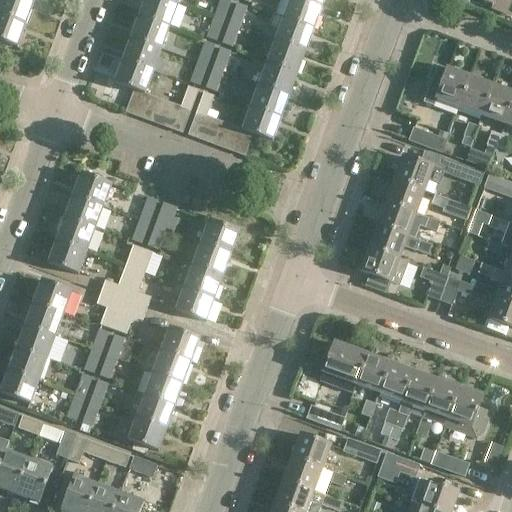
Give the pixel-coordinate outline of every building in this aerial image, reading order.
[(0,0),(0,16),(25,25),(33,3),(25,0),(0,0)] [(169,27),(177,5),(163,0),(144,0),(139,16),(169,27)] [(223,22),(230,2),(225,0),(220,0),(214,18),(223,22)] [(321,7),(301,0),(289,0),(283,19),(313,30),(321,7)] [(476,0),(491,5),(489,9),(505,15),(510,0),(476,0)] [(238,28),(246,7),(236,4),(229,24),(238,28)] [(0,41),(17,48),(25,25),(0,16),(0,41)] [(161,50),(169,27),(139,16),(131,39),(161,50)] [(206,39),(216,42),(223,22),(214,18),(206,39)] [(313,30),(283,19),(275,41),(305,52),(313,30)] [(221,44),(231,48),(238,28),(229,24),(221,44)] [(131,39),(122,61),(152,72),(160,75),(164,65),(156,62),(161,50),(131,39)] [(275,41),(267,64),(297,75),(305,52),(275,41)] [(206,67),(214,47),(204,43),(197,63),(206,67)] [(222,73),(227,60),(229,52),(220,49),(212,69),(222,73)] [(134,91),(134,90),(144,94),(152,72),(122,61),(114,84),(134,91)] [(189,84),(199,87),(206,67),(197,63),(189,84)] [(297,75),(267,64),(258,86),(288,97),(297,75)] [(458,108),(457,108),(468,78),(436,66),(436,68),(432,67),(427,80),(431,81),(423,103),(455,115),(458,108)] [(205,89),(214,93),(222,73),(212,69),(205,89)] [(468,78),(457,108),(458,108),(480,116),(491,86),(468,78)] [(288,97),(258,86),(250,109),(280,120),(288,97)] [(511,93),(491,86),(480,116),(504,125),(511,104),(511,93)] [(181,108),(190,111),(197,91),(188,88),(181,108)] [(145,95),(144,94),(134,90),(134,91),(126,113),(137,117),(145,95)] [(203,93),(196,114),(206,117),(213,97),(203,93)] [(137,117),(148,121),(156,99),(145,95),(137,117)] [(148,121),(159,125),(167,103),(156,99),(148,121)] [(159,125),(170,129),(178,107),(167,103),(159,125)] [(190,111),(181,108),(178,107),(170,129),(182,134),(190,111)] [(242,130),(252,134),(252,135),(272,142),(280,120),(250,109),(242,130)] [(208,118),(206,117),(196,114),(188,136),(200,140),(208,118)] [(208,118),(200,140),(211,145),(219,122),(208,118)] [(219,122),(211,145),(222,149),(230,126),(219,122)] [(468,124),(460,146),(469,149),(472,141),(477,127),(468,124)] [(230,126),(222,149),(233,153),(241,130),(230,126)] [(446,142),(413,129),(408,142),(441,154),(446,142)] [(244,157),(252,135),(252,134),(242,130),(241,130),(233,153),(244,157)] [(486,146),(483,157),(491,160),(495,150),(500,136),(491,133),(486,146)] [(505,153),(510,140),(500,136),(495,150),(505,153)] [(403,157),(394,181),(424,191),(428,180),(439,185),(442,176),(440,170),(431,167),(430,168),(403,157)] [(473,171),(468,183),(477,187),(482,174),(473,171)] [(81,174),(73,196),(102,207),(111,185),(81,174)] [(511,185),(487,176),(483,189),(511,199),(511,185)] [(386,203),(415,214),(424,191),(394,181),(386,203)] [(64,219),(94,230),(102,207),(73,196),(64,219)] [(435,196),(431,205),(444,210),(444,209),(448,200),(435,196)] [(157,202),(147,198),(139,221),(148,224),(157,202)] [(377,226),(407,237),(415,214),(386,203),(377,226)] [(176,209),(163,204),(154,227),(164,230),(164,229),(173,232),(177,220),(172,218),(176,209)] [(427,218),(423,228),(436,233),(439,223),(427,218)] [(56,242),(86,253),(94,230),(64,219),(56,242)] [(139,221),(131,241),(141,245),(148,224),(139,221)] [(200,243),(230,254),(239,232),(209,221),(200,243)] [(472,222),(468,233),(479,237),(483,226),(472,222)] [(511,224),(509,223),(500,246),(502,247),(511,250),(511,224)] [(398,260),(403,247),(415,251),(415,250),(427,255),(431,246),(407,237),(377,226),(369,249),(398,260)] [(154,227),(147,247),(157,250),(164,230),(154,227)] [(77,275),(86,253),(56,242),(48,264),(77,275)] [(502,247),(500,246),(489,242),(486,251),(499,256),(502,247)] [(200,243),(192,266),(222,277),(230,254),(200,243)] [(142,250),(133,246),(125,267),(135,271),(142,250)] [(362,256),(357,271),(360,272),(369,276),(388,283),(390,283),(398,260),(369,249),(366,257),(362,256)] [(144,274),(152,254),(142,250),(135,271),(144,274)] [(481,265),(478,274),(490,278),(489,281),(501,285),(497,296),(511,302),(511,276),(505,274),(481,265)] [(192,266),(184,289),(214,300),(222,277),(192,266)] [(443,266),(439,275),(448,278),(451,269),(443,266)] [(125,267),(118,287),(105,282),(100,294),(124,302),(135,271),(125,267)] [(439,301),(448,278),(439,275),(423,269),(420,278),(432,283),(427,297),(439,301)] [(146,310),(151,298),(137,293),(144,274),(135,271),(124,302),(146,310)] [(456,292),(469,296),(472,287),(452,280),(448,278),(439,301),(451,306),(456,292)] [(41,281),(33,304),(63,315),(71,292),(41,281)] [(390,283),(386,294),(394,297),(398,286),(390,283)] [(176,286),(172,296),(180,299),(175,311),(205,322),(214,300),(184,289),(176,286)] [(100,294),(96,306),(106,309),(100,326),(113,331),(124,302),(100,294)] [(511,302),(497,296),(488,320),(511,328),(511,302)] [(113,331),(126,336),(130,325),(138,321),(142,322),(146,310),(124,302),(113,331)] [(25,326),(55,337),(63,315),(33,304),(25,326)] [(16,349),(46,360),(55,337),(25,326),(16,349)] [(161,351),(191,362),(199,339),(169,328),(161,351)] [(109,334),(99,331),(91,351),(101,354),(109,334)] [(124,340),(114,336),(107,356),(117,360),(124,340)] [(323,373),(320,382),(353,394),(356,386),(355,385),(366,356),(334,344),(329,342),(323,359),(327,361),(323,373)] [(8,371),(38,382),(46,360),(16,349),(8,371)] [(84,371),(93,375),(101,354),(91,351),(84,371)] [(161,351),(153,373),(183,384),(191,362),(161,351)] [(99,377),(109,381),(117,360),(107,356),(99,377)] [(366,356),(355,385),(356,386),(368,390),(378,394),(389,364),(366,356)] [(378,394),(401,402),(412,372),(389,364),(378,394)] [(0,393),(30,405),(38,382),(8,371),(0,393)] [(392,427),(387,438),(397,442),(401,431),(407,414),(421,419),(424,411),(435,381),(412,372),(401,402),(397,413),(392,427)] [(153,373),(144,396),(174,407),(183,384),(153,373)] [(92,379),(82,376),(75,396),(85,399),(92,379)] [(421,419),(415,436),(425,440),(431,422),(445,427),(459,390),(458,390),(459,386),(444,380),(443,384),(435,381),(424,411),(421,419)] [(108,385),(97,381),(90,401),(100,405),(108,385)] [(459,390),(445,427),(444,428),(476,440),(479,433),(482,435),(488,420),(484,418),(486,412),(478,409),(482,398),(481,398),(482,394),(467,389),(466,392),(459,390)] [(66,419),(76,423),(85,399),(75,396),(66,419)] [(144,396),(136,418),(166,429),(174,407),(144,396)] [(81,425),(91,428),(100,405),(90,401),(81,425)] [(366,402),(361,416),(369,419),(374,405),(366,402)] [(344,419),(311,407),(306,419),(339,432),(344,419)] [(0,422),(14,428),(18,415),(0,408),(0,422)] [(389,411),(380,435),(387,438),(392,427),(397,413),(389,411)] [(18,429),(41,438),(45,426),(22,417),(18,429)] [(166,429),(136,418),(128,441),(158,452),(166,429)] [(45,426),(41,438),(60,445),(64,433),(45,426)] [(67,460),(76,437),(64,433),(60,445),(55,456),(67,460)] [(292,458),(321,469),(330,446),(300,435),(292,458)] [(110,450),(76,437),(67,460),(79,464),(83,453),(106,462),(110,450)] [(0,465),(5,452),(9,443),(0,439),(0,465)] [(342,452),(376,465),(381,452),(347,439),(342,452)] [(130,457),(110,450),(106,462),(125,469),(130,457)] [(28,460),(5,452),(0,465),(0,489),(15,495),(28,460)] [(430,465),(464,477),(468,465),(435,453),(430,465)] [(386,454),(377,478),(391,483),(395,472),(414,479),(419,467),(386,454)] [(129,470),(152,479),(157,467),(133,458),(129,470)] [(313,492),(321,469),(292,458),(283,481),(313,492)] [(28,460),(15,495),(39,504),(52,469),(28,460)] [(346,478),(343,477),(332,473),(328,483),(342,488),(346,478)] [(60,511),(87,511),(97,486),(73,477),(60,511)] [(419,479),(416,490),(424,493),(419,506),(436,511),(450,511),(458,493),(419,479)] [(275,504),(297,511),(319,511),(322,507),(336,511),(339,511),(343,503),(313,492),(283,481),(275,504)] [(112,511),(120,494),(97,486),(87,511),(112,511)] [(120,494),(112,511),(139,511),(143,503),(120,494)] [(372,503),(368,511),(370,511),(377,511),(380,506),(372,503)] [(412,503),(408,511),(436,511),(419,506),(412,503)]
